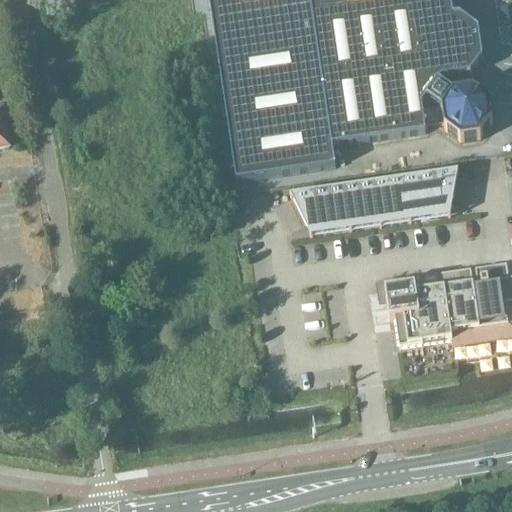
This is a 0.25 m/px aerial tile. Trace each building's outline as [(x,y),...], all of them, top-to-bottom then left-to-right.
[(311,19),(308,0),(208,0),(236,186),(335,171),(332,150),(426,136),(425,132),(444,129),(445,134),(461,146),(480,143),(492,127),(489,107),(473,95),(466,96),(463,79),(470,78),(482,62),(478,33),(459,18),(453,19),(451,7),(442,0),(415,4),(311,19)] [(308,0),(311,19),(415,4),(414,0),(308,0)] [(0,151),(9,150),(3,111),(0,111),(0,151)] [(386,159),(360,162),(362,177),(389,173),(386,159)] [(462,173),(292,201),(308,241),(451,224),(462,173)] [(394,293),(385,295),(386,306),(389,325),(395,324),(400,352),(452,345),(453,351),(511,342),(511,283),(508,284),(507,276),(506,270),(484,273),(475,274),(477,289),(473,290),(471,275),(412,283),(413,291),(394,293)]
